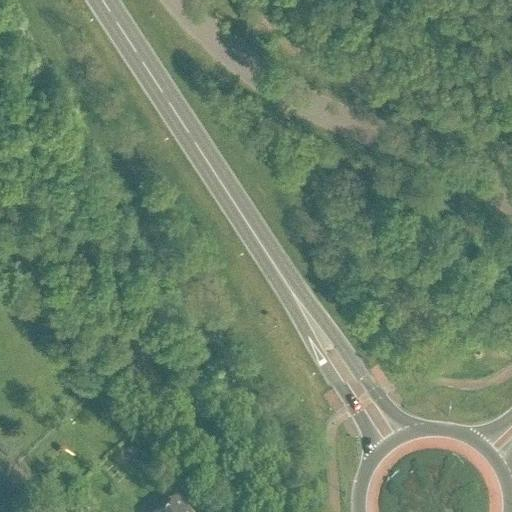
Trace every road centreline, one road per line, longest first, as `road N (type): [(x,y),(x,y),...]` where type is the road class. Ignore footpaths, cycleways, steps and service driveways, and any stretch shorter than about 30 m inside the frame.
road 1 (unclassified): [(511,203),(458,166),(290,97),(235,58),(180,0)]
road 2 (secondary): [(107,0),(292,291)]
road 3 (secondary): [(418,433),(391,417),(313,308),(292,291)]
road 4 (secondary): [(292,291),(298,317),(367,434),(373,461)]
